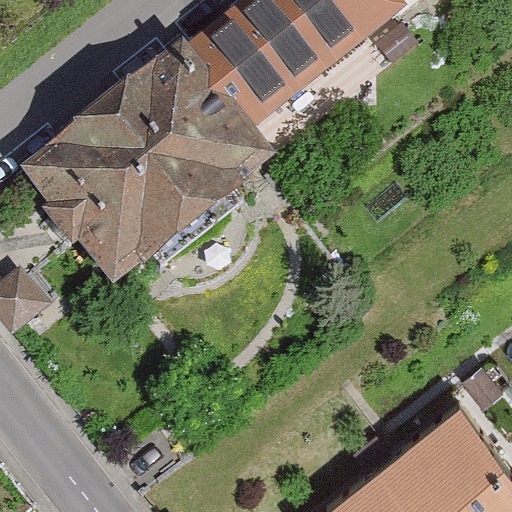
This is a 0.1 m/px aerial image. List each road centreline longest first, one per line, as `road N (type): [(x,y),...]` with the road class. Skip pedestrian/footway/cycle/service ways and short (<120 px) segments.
road 1 (residential): [(0,129),(163,0)]
road 2 (residential): [(0,380),(93,511)]
